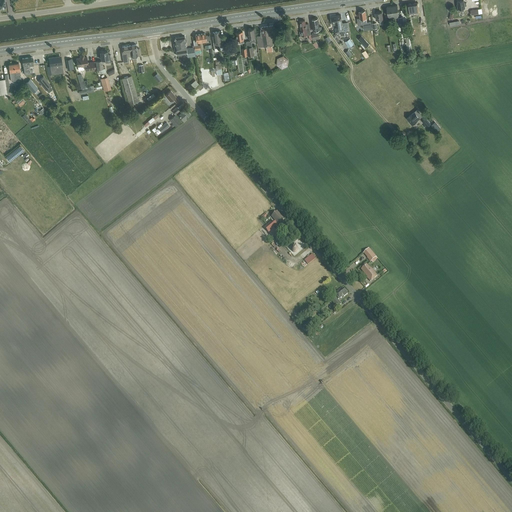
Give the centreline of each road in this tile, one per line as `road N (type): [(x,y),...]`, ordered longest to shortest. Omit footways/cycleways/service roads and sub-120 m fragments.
road 1 (unclassified): [(511,478),(161,66),(154,30)]
road 2 (primary): [(154,30),(358,0)]
road 3 (primary): [(0,50),(154,30)]
road 4 (unclassified): [(0,18),(126,0)]
